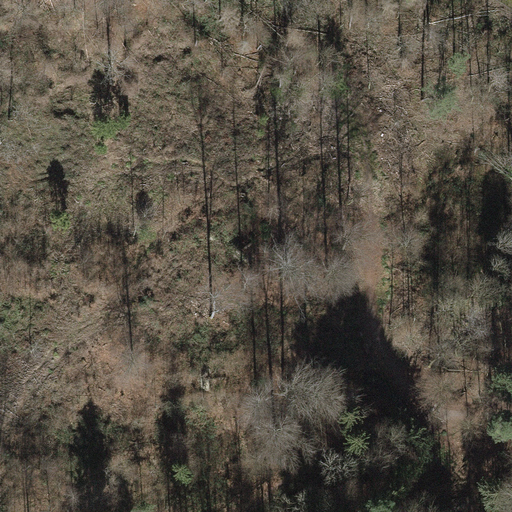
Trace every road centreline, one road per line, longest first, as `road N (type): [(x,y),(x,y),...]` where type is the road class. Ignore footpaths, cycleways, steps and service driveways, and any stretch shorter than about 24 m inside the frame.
road 1 (track): [(356,133),(371,202),(375,349),(430,421),(464,428),(511,420)]
road 2 (track): [(87,323),(370,287)]
